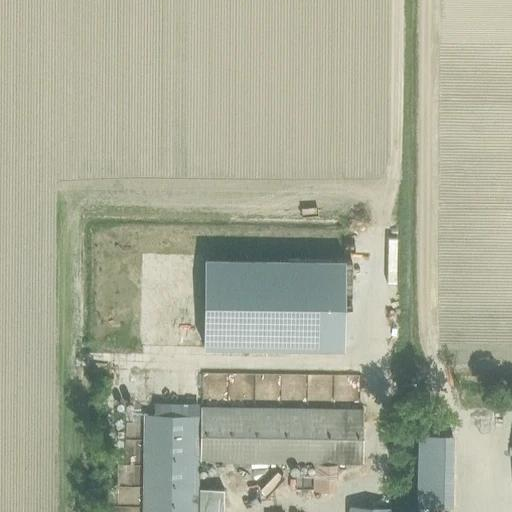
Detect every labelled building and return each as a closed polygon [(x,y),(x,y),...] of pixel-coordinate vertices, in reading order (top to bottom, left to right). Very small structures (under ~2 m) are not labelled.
[(343,258),(202,258),(202,347),(343,347),(343,258)] [(200,407),(199,460),(314,462),(313,490),(335,490),(335,462),(362,463),(363,409),(200,407)] [(196,511),(198,415),(144,415),(142,511),(196,511)] [(417,438),(416,509),(451,510),(452,439),(417,438)] [(472,445),(473,488),(494,487),(493,445),(472,445)] [(222,511),(223,489),(198,489),(198,511),(222,511)]
